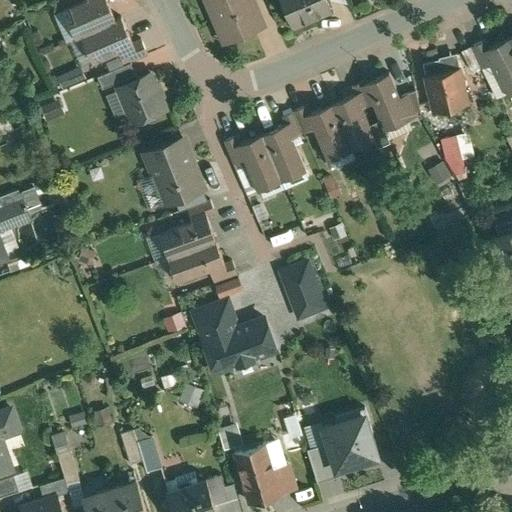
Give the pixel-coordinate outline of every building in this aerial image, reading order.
[(83,0),(65,8),(76,36),(86,32),(117,18),(108,0),(83,0)] [(213,0),(221,17),(216,19),(226,41),(264,24),(254,0),(252,1),(252,0),(213,0)] [(283,0),(286,7),(285,10),(290,22),(293,23),(294,25),(331,8),(327,0),(283,0)] [(117,18),(86,32),(97,59),(120,50),(134,44),(133,41),(122,16),(117,18)] [(511,92),(511,40),(510,36),(490,45),(486,47),(494,62),(509,94),(511,92)] [(142,37),(133,41),(134,44),(120,50),(125,63),(132,61),(149,54),(142,37)] [(486,38),(472,45),(481,64),(483,67),(494,62),(486,47),(490,45),(486,38)] [(481,64),(472,45),(462,50),(471,69),(481,64)] [(460,67),(442,71),(439,59),(423,63),(435,111),(468,104),(460,67)] [(125,63),(98,75),(104,87),(137,73),(132,61),(125,63)] [(75,65),(53,74),(58,85),(80,76),(75,65)] [(390,71),(365,82),(374,101),(384,125),(407,115),(409,114),(401,95),(390,71)] [(151,72),(119,85),(134,121),(166,108),(161,96),(164,95),(159,83),(156,84),(151,72)] [(364,79),(352,85),(356,92),(357,92),(363,106),(374,101),(365,82),(364,79)] [(422,112),(417,89),(401,95),(409,114),(407,115),(409,118),(422,112)] [(363,106),(357,92),(356,92),(333,102),(351,145),(375,135),(363,106)] [(54,97),(40,100),(45,116),(58,112),(54,97)] [(351,145),(333,102),(310,112),(309,113),(315,127),(327,156),(351,145)] [(310,112),(306,104),(295,110),(304,131),(315,127),(309,113),(310,112)] [(295,110),(283,115),(286,122),(287,122),(293,136),(304,131),(295,110)] [(286,122),(263,132),(281,176),(305,165),(293,136),(287,122),(286,122)] [(463,170),(459,158),(471,154),(462,127),(436,137),(450,175),(463,170)] [(240,142),(239,143),(245,157),(258,186),(281,176),(263,132),(240,142)] [(237,135),(225,140),(234,162),(245,157),(239,143),(240,142),(237,135)] [(184,137),(147,151),(152,166),(189,151),(184,137)] [(152,166),(152,167),(153,167),(166,200),(165,200),(166,202),(204,187),(203,186),(190,152),(190,151),(189,151),(152,166)] [(431,182),(449,174),(442,158),(424,165),(431,182)] [(19,188),(0,195),(0,205),(2,209),(9,207),(13,218),(29,212),(19,188)] [(210,198),(188,206),(192,219),(207,214),(207,215),(215,212),(210,198)] [(192,219),(160,231),(160,233),(163,232),(171,254),(168,255),(169,256),(216,239),(207,215),(207,214),(192,219)] [(511,230),(491,237),(500,265),(511,260),(511,230)] [(216,239),(169,256),(169,257),(172,256),(180,278),(177,279),(177,280),(210,269),(225,263),(225,262),(216,239)] [(308,256),(280,266),(298,316),(326,306),(308,256)] [(225,263),(210,269),(215,282),(237,273),(232,259),(225,262),(225,263)] [(511,260),(500,265),(508,292),(511,290),(511,260)] [(239,277),(217,285),(221,296),(243,288),(239,277)] [(229,300),(195,311),(216,371),(280,349),(267,311),(236,321),(229,300)] [(12,407),(0,410),(0,472),(13,468),(1,435),(20,428),(12,407)] [(368,409),(326,421),(332,440),(339,465),(382,452),(368,409)] [(285,436),(296,433),(292,418),(281,421),(285,436)] [(238,421),(219,427),(224,447),(244,441),(238,421)] [(134,428),(121,432),(131,463),(144,459),(134,428)] [(339,465),(332,440),(308,446),(318,480),(342,473),(339,465)] [(267,448),(251,453),(249,446),(236,451),(251,502),(282,493),(282,492),(274,467),(271,458),(270,459),(267,448)] [(80,478),(71,447),(58,451),(66,476),(68,482),(80,478)] [(293,489),(286,463),(274,467),(282,492),(293,489)] [(15,474),(0,478),(0,496),(20,490),(15,474)] [(66,476),(41,484),(45,497),(58,493),(58,494),(70,491),(68,482),(66,476)] [(207,477),(169,488),(175,511),(217,511),(207,477)] [(147,511),(138,482),(125,486),(124,482),(110,486),(118,511),(147,511)] [(118,511),(110,486),(97,490),(98,494),(85,498),(89,511),(118,511)] [(45,497),(21,504),(23,511),(63,511),(58,494),(58,493),(45,497)]
